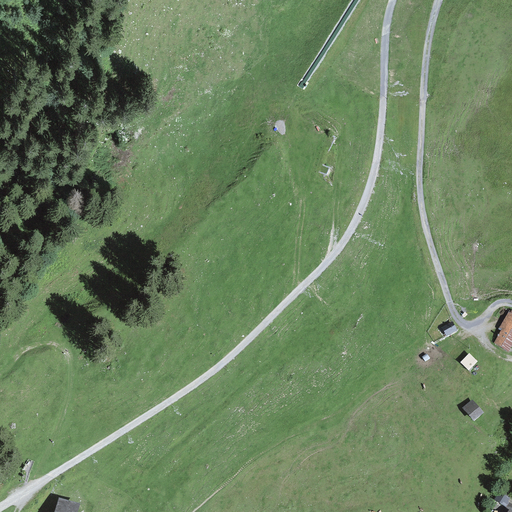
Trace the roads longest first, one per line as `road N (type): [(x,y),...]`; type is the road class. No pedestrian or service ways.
road 1 (track): [(0,507),(222,362),(348,236),(381,139),(394,0)]
road 2 (track): [(438,0),(419,150),(426,234),(461,321),(511,303)]
